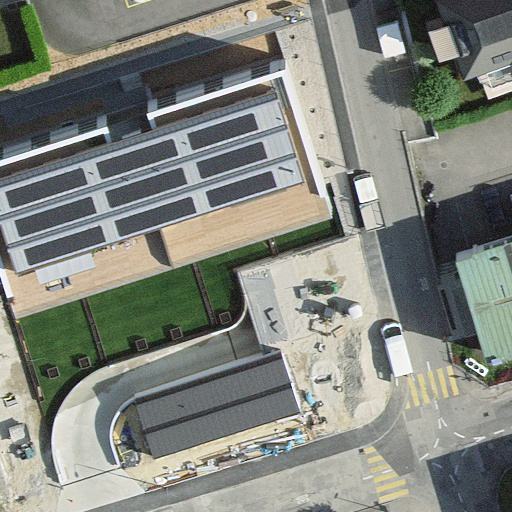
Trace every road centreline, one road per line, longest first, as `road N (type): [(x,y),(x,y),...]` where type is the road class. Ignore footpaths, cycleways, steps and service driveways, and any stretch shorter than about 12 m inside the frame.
road 1 (residential): [(449,447),(341,0)]
road 2 (residential): [(243,511),(449,447)]
